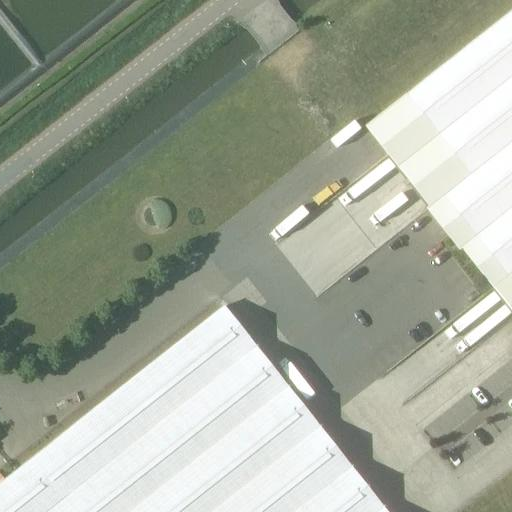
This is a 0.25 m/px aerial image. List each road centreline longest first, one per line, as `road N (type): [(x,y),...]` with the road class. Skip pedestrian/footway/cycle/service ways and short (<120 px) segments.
road 1 (unknown): [(0,384),(52,385),(184,284),(226,270),(261,292),(358,421)]
road 2 (tertiary): [(0,166),(213,0)]
road 3 (unknown): [(358,421),(460,334)]
